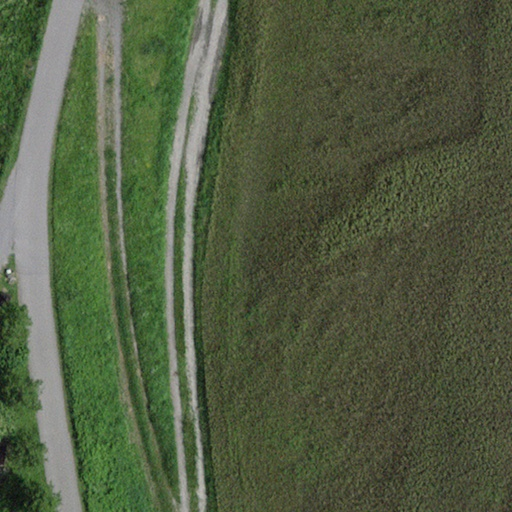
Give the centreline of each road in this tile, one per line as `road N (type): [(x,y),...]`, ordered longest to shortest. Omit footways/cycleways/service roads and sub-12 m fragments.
road 1 (track): [(82,0),(38,197),(48,328),(79,511)]
road 2 (track): [(120,0),(125,247),(178,511)]
road 3 (track): [(204,511),(188,255),(227,0)]
